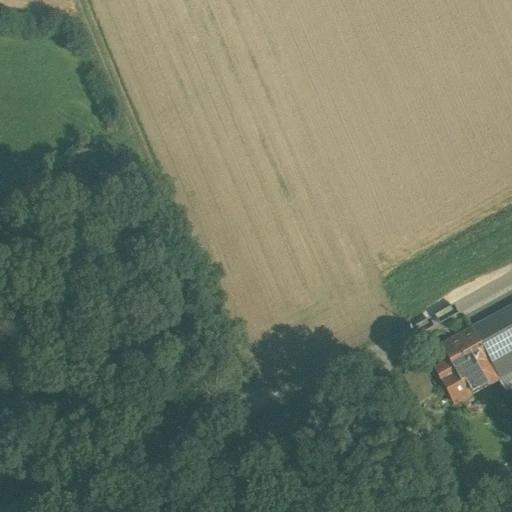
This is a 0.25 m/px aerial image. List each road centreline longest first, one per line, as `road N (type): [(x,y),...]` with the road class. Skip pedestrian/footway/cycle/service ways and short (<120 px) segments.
road 1 (unclassified): [(511,280),(251,416),(36,511)]
road 2 (track): [(80,0),(251,416)]
